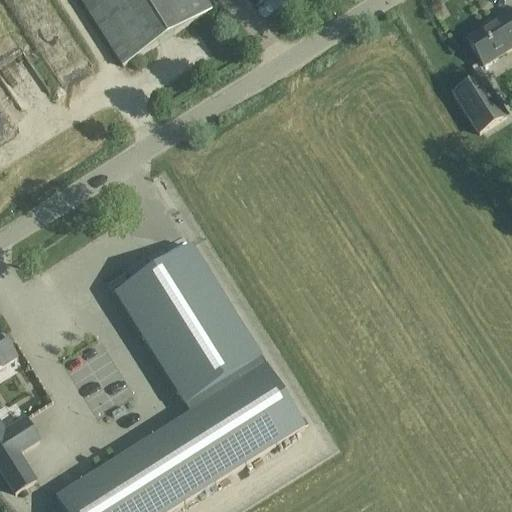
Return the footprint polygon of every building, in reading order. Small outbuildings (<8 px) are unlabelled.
[(211,12),(203,0),(79,0),(122,68),(211,12)] [(511,14),(467,42),(482,67),(511,48),(511,14)] [(453,96),(479,137),(506,120),(480,79),(453,96)] [(190,418),(56,502),(61,511),(175,511),(305,431),(191,250),(115,298),(190,418)] [(5,350),(0,342),(0,373),(18,362),(9,348),(5,350)] [(26,422),(5,435),(0,428),(0,467),(39,443),(26,422)]
